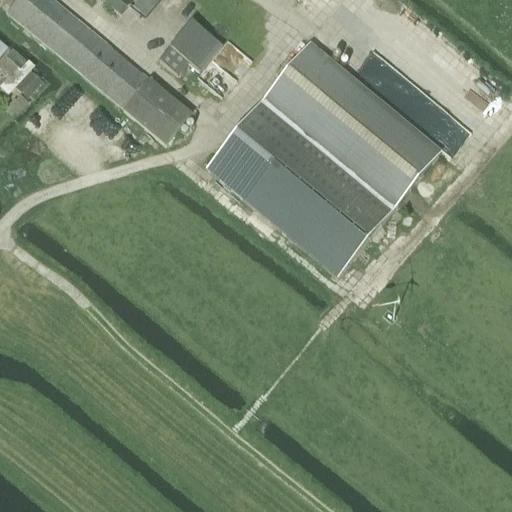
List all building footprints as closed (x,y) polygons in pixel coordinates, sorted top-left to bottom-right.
[(48,0),(19,0),(6,16),(123,113),(149,84),(149,83),(48,0)] [(101,0),(100,3),(120,19),(131,6),(122,0),(101,0)] [(191,25),(169,51),(200,76),(221,50),(191,25)] [(310,47),(205,172),(335,281),(440,156),(310,47)] [(9,55),(0,65),(0,90),(8,98),(31,73),(34,70),(28,65),(27,66),(12,52),(9,55)] [(30,76),(15,92),(28,105),(44,89),(30,76)]
